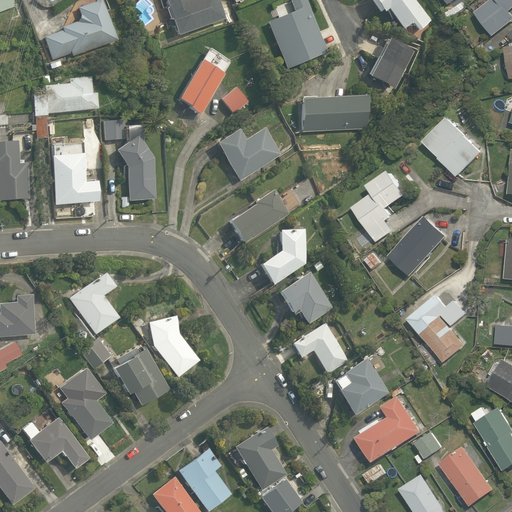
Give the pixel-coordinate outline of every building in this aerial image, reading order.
[(0,0),(0,12),(15,7),(12,0),(0,0)] [(117,38),(102,0),(98,0),(78,7),(81,15),(78,21),(62,27),(63,30),(45,37),(53,59),(72,52),(73,55),(89,49),(90,52),(115,43),(114,39),(117,38)] [(165,0),(168,7),(167,7),(172,20),(173,20),(178,35),(224,19),(226,18),(229,25),(239,20),(229,1),(220,6),(217,0),(165,0)] [(294,11),(268,22),(287,69),(328,52),(306,0),(290,0),(294,11)] [(431,21),(415,0),(375,0),(384,12),(388,9),(404,29),(412,23),(419,31),(431,21)] [(511,0),(494,0),(478,13),(496,36),(511,24),(511,0)] [(414,51),(389,38),(369,75),(394,88),(414,51)] [(202,114),(225,73),(202,58),(179,98),(191,105),(190,107),(202,114)] [(47,115),(46,113),(98,108),(97,92),(92,93),(91,76),(69,78),(69,83),(44,86),(45,93),(33,95),(34,116),(47,115)] [(233,114),(248,102),(236,87),(221,99),(233,114)] [(369,128),(367,94),(301,97),(303,131),(369,128)] [(428,141),(461,176),(486,152),(453,116),(428,141)] [(124,119),(103,121),(105,140),(125,139),(124,119)] [(245,138),(239,127),(217,142),(240,181),(281,154),(265,126),(245,138)] [(156,198),(153,157),(138,134),(116,149),(127,166),(128,201),(156,198)] [(0,199),(29,197),(27,162),(19,162),(17,139),(0,140),(0,199)] [(84,152),(51,155),(55,205),(83,202),(84,209),(90,209),(89,201),(99,200),(97,180),(92,180),(92,179),(87,179),(87,181),(85,181),(84,152)] [(391,207),(411,194),(395,169),(373,184),(378,192),(356,207),(378,241),(396,231),(389,220),(396,216),(391,207)] [(256,203),(230,219),(245,243),(289,213),(274,188),(254,201),(256,203)] [(453,235),(431,215),(392,255),(414,276),(453,235)] [(281,250),(261,263),(273,284),(306,263),(305,228),(281,229),(281,250)] [(385,267),(377,254),(366,261),(375,274),(385,267)] [(105,271),(68,297),(95,334),(119,317),(102,294),(115,285),(105,271)] [(308,323),(332,308),(310,271),(280,290),(294,314),(299,311),(308,323)] [(0,336),(35,334),(32,293),(16,295),(16,301),(0,302),(0,336)] [(441,294),(411,318),(447,362),(469,344),(446,316),(447,315),(455,326),(469,313),(459,300),(452,306),(441,294)] [(179,333),(175,314),(148,321),(153,345),(178,377),(200,359),(179,333)] [(325,322),(292,342),(301,357),(313,350),(327,373),(348,361),(325,322)] [(511,325),(498,325),(496,344),(511,344),(511,325)] [(93,368),(111,356),(98,338),(80,351),(93,368)] [(0,370),(6,367),(4,363),(21,354),(14,341),(0,348),(0,370)] [(117,359),(119,364),(113,367),(128,393),(133,391),(141,405),(169,389),(146,348),(139,352),(136,347),(117,359)] [(340,387),(338,389),(354,415),(389,392),(367,357),(344,372),(345,374),(335,380),(340,387)] [(511,398),(511,361),(507,359),(490,387),(511,398)] [(71,395),(61,402),(89,439),(113,422),(96,400),(106,392),(95,378),(89,382),(85,377),(67,390),(71,395)] [(392,416),(361,436),(378,461),(425,431),(402,395),(385,405),(392,416)] [(480,421),(478,422),(490,441),(488,441),(490,445),(492,444),(510,470),(511,468),(511,419),(504,406),(491,414),(486,406),(475,413),(480,421)] [(28,438),(27,439),(45,462),(60,450),(64,455),(65,455),(75,467),(89,457),(58,416),(39,431),(31,421),(22,428),(28,438)] [(234,446),(262,490),(286,474),(271,449),(278,445),(266,425),(234,446)] [(418,442),(428,458),(445,447),(435,431),(418,442)] [(0,441),(0,487),(12,504),(35,487),(0,441)] [(498,488),(466,446),(443,463),(474,506),(498,488)] [(220,465),(208,447),(178,469),(208,511),(231,493),(214,469),(220,465)] [(382,466),(368,475),(375,486),(389,476),(382,466)] [(447,511),(447,507),(425,473),(403,488),(418,511),(447,511)] [(201,511),(174,476),(151,493),(165,511),(201,511)] [(288,511),(303,502),(285,479),(261,496),(271,511),(288,511)]
